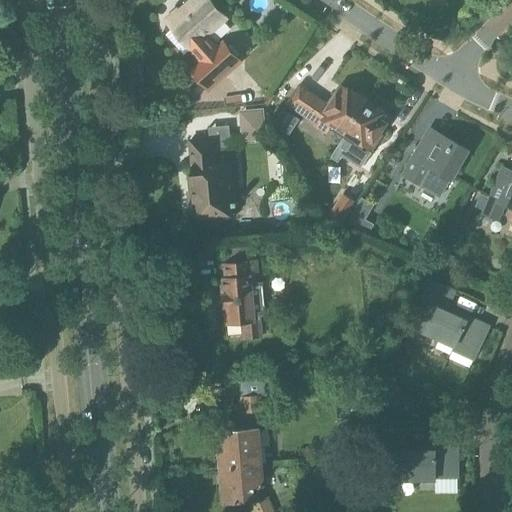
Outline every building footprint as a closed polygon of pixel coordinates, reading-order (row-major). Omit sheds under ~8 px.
[(193,49),(205,62),(192,73),(208,92),(239,64),(223,46),(215,52),(204,40),(224,21),(219,15),(222,13),(215,5),(212,7),(205,0),(194,0),(168,24),(192,50),(193,49)] [(142,59),(124,60),(125,76),(143,74),(142,59)] [(127,95),(145,93),(144,83),(126,85),(127,95)] [(333,126),(345,134),(368,100),(367,99),(366,94),(361,90),(354,91),(346,85),(339,96),(338,95),(329,107),(302,88),(290,105),(310,119),(309,121),(328,133),(333,126)] [(379,107),(368,100),(345,134),(346,135),(331,158),(339,163),(343,157),(361,170),(372,153),(367,150),(369,148),(373,150),(395,117),(391,115),(391,110),(385,106),(379,107)] [(209,128),(210,140),(190,142),(194,177),(190,177),(194,218),(199,217),(199,220),(232,216),(232,214),(237,213),(231,162),(235,162),(233,149),(232,149),(230,126),(209,128)] [(469,151),(430,129),(405,173),(443,194),(469,151)] [(511,171),(504,167),(491,198),(481,194),(475,207),(485,211),(484,214),(499,220),(507,205),(511,207),(511,215),(510,219),(511,219),(511,171)] [(336,233),(364,192),(350,184),(329,215),(332,218),(329,222),(336,233)] [(373,206),(362,199),(348,222),(360,229),(373,206)] [(448,270),(454,257),(440,251),(434,264),(448,270)] [(221,264),(222,277),(221,277),(221,280),(220,280),(224,324),(240,322),(241,338),(260,336),(258,316),(265,315),(261,281),(257,282),(255,260),(221,264)] [(433,279),(419,300),(432,306),(421,331),(455,346),(453,350),(474,360),(489,327),(473,319),(473,317),(464,313),(461,317),(447,311),(457,291),(433,279)] [(333,361),(343,370),(353,358),(342,350),(333,361)] [(217,468),(260,463),(256,415),(261,415),(259,396),(283,393),(282,377),(238,381),(239,396),(238,397),(241,430),(213,432),(217,468)] [(386,463),(386,452),(390,452),(390,440),(406,440),(406,428),(372,429),(373,453),(377,453),(377,464),(386,463)] [(435,448),(435,451),(398,452),(398,465),(376,465),(379,498),(399,498),(399,481),(436,480),(436,476),(458,476),(458,448),(435,448)] [(260,463),(217,468),(220,503),(246,501),(250,511),(274,511),(268,496),(263,498),(260,463)]
